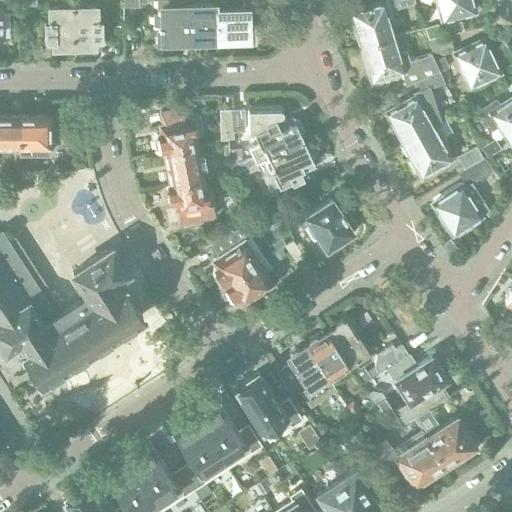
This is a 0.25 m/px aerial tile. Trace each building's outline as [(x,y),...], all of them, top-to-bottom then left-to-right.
[(71,0),(72,8),(71,8),(73,47),(81,47),(81,49),(94,49),(94,41),(101,41),(101,32),(101,20),(98,21),(97,18),(96,18),(95,7),(86,7),(85,0),(71,0)] [(186,42),(185,0),(170,0),(171,5),(161,5),(161,13),(157,13),(153,15),(153,26),(158,28),(158,42),(161,42),(164,47),(173,46),(176,42),(186,42)] [(215,41),(214,11),(214,4),(191,4),(191,0),(185,0),(186,42),(198,41),(201,46),(210,45),(213,41),(215,41)] [(391,38),(385,20),(393,18),(392,16),(397,14),(395,10),(416,4),(415,0),(388,0),(388,2),(351,13),(352,17),(352,20),(354,26),(356,30),(361,47),(391,38)] [(472,4),(470,0),(436,0),(441,20),(473,12),(472,8),(472,4)] [(73,47),(71,8),(48,9),(48,19),(46,19),(46,22),(44,22),(44,27),(44,42),(52,42),(52,50),(65,50),(64,47),(73,47)] [(252,40),(251,24),(253,24),(257,20),(257,10),(214,11),(215,41),(234,40),(237,45),(246,44),(249,40),(252,40)] [(431,23),(429,12),(421,14),(424,25),(431,23)] [(453,48),(449,36),(429,43),(433,54),(453,48)] [(396,55),(391,38),(361,47),(366,64),(367,68),(368,73),(370,77),(371,80),(407,70),(402,53),(396,55)] [(498,72),(491,56),(490,52),(487,47),(485,44),(483,40),(453,54),(467,86),(479,81),(491,76),(498,72)] [(448,68),(443,57),(437,60),(442,71),(448,68)] [(439,71),(435,62),(433,59),(410,69),(416,81),(439,71)] [(444,83),(439,71),(416,81),(421,93),(429,89),(444,83)] [(440,123),(429,89),(421,93),(412,96),(413,98),(386,113),(388,116),(392,125),(395,128),(404,144),(432,128),(434,127),(440,123)] [(499,126),(510,143),(511,141),(511,98),(501,106),(496,98),(478,110),(491,130),(499,126)] [(197,134),(204,133),(200,115),(185,117),(183,109),(161,114),(163,126),(161,126),(163,133),(158,133),(154,140),(156,149),(162,153),(164,152),(199,145),(197,134)] [(266,158),(303,142),(301,137),(304,135),(298,123),(295,125),(293,119),(279,125),(276,118),(280,116),(281,115),(282,113),(281,111),(280,110),(278,110),(247,110),(248,129),(251,135),(254,133),(259,143),(249,148),(253,157),(238,164),(236,160),(230,161),(230,174),(234,173),(257,163),(266,158)] [(244,131),(243,110),(231,111),(231,132),(244,131)] [(231,132),(231,111),(220,111),(221,140),(231,140),(231,132)] [(0,142),(18,142),(17,116),(0,116),(0,142)] [(19,116),(17,116),(18,142),(19,153),(19,154),(48,153),(48,141),(50,138),(50,132),(48,130),(47,116),(19,116)] [(449,159),(439,142),(442,140),(434,127),(432,128),(404,144),(412,159),(409,161),(416,173),(419,172),(421,175),(432,168),(434,171),(442,166),(440,164),(449,159)] [(501,149),(494,139),(481,148),(487,158),(501,149)] [(300,171),(314,164),(311,159),(314,158),(308,146),(305,147),(303,142),(266,158),(257,163),(234,173),(236,177),(258,168),(269,190),(279,185),(282,191),(294,186),(292,183),(304,178),(300,171)] [(207,169),(205,156),(201,156),(199,145),(164,152),(170,185),(206,178),(204,169),(207,169)] [(483,159),(476,147),(456,157),(463,170),(483,159)] [(466,187),(471,184),(493,171),(484,158),(483,159),(463,170),(456,173),(466,187)] [(36,180),(36,171),(19,171),(20,184),(36,180)] [(214,218),(210,189),(207,189),(206,178),(170,185),(168,185),(164,192),(166,200),(172,205),(176,204),(178,211),(179,210),(182,223),(214,218)] [(479,216),(474,208),(484,202),(471,184),(466,187),(462,189),(460,186),(433,204),(443,219),(444,223),(447,228),(450,230),(452,234),(479,216)] [(253,209),(246,198),(236,205),(243,215),(253,209)] [(352,232),(345,221),(346,221),(339,210),(338,210),(331,199),(311,212),(308,207),(294,216),(301,228),(304,226),(312,239),(317,236),(325,250),(352,232)] [(265,258),(243,225),(233,232),(232,231),(211,244),(219,257),(214,260),(218,266),(214,268),(212,275),(220,287),(265,258)] [(63,313),(57,304),(14,238),(8,241),(1,231),(0,231),(0,344),(4,351),(16,344),(23,355),(21,356),(39,383),(142,317),(138,311),(139,310),(129,295),(128,295),(124,289),(119,292),(112,281),(127,272),(111,248),(72,273),(81,287),(75,291),(81,300),(63,313)] [(285,245),(280,238),(276,241),(276,242),(268,247),(272,254),(283,246),(285,245)] [(304,258),(292,240),(285,245),(283,246),(295,264),(304,258)] [(449,241),(444,245),(450,252),(455,247),(449,241)] [(260,293),(279,281),(265,258),(220,287),(228,299),(235,301),(239,298),(243,304),(248,300),(252,301),(259,297),(260,293)] [(511,288),(511,289),(509,291),(506,295),(506,299),(503,302),(511,307),(511,288)] [(334,326),(325,332),(352,372),(360,385),(370,378),(362,364),(371,359),(354,332),(358,329),(351,319),(347,322),(345,319),(343,321),(340,320),(335,323),(334,326)] [(308,343),(306,344),(332,385),(352,372),(325,332),(317,337),(314,337),(309,340),(308,343)] [(290,363),(277,371),(304,413),(306,412),(316,428),(324,423),(326,422),(316,406),(337,392),(332,385),(306,344),(298,350),(295,349),(290,352),(289,355),(286,357),(290,363)] [(388,367),(408,355),(401,345),(381,357),(388,367)] [(440,382),(445,379),(443,377),(443,373),(440,368),(437,367),(430,356),(415,366),(408,355),(388,367),(386,369),(408,403),(393,412),(402,426),(413,419),(428,409),(448,396),(440,382)] [(242,386),(235,390),(268,441),(302,419),(287,396),(277,403),(268,389),(258,373),(241,384),(242,386)] [(87,407),(94,391),(97,390),(95,387),(68,398),(70,401),(71,400),(87,407)] [(198,415),(195,417),(227,467),(261,445),(247,423),(236,429),(217,399),(196,413),(198,415)] [(352,401),(345,405),(353,419),(360,414),(352,401)] [(470,448),(474,445),(465,431),(466,431),(461,424),(461,425),(455,416),(439,426),(428,409),(413,419),(420,430),(444,465),(460,455),(463,455),(469,451),(470,448)] [(190,416),(170,430),(189,459),(179,466),(193,489),(227,467),(195,417),(192,419),(190,416)] [(329,432),(324,423),(316,428),(315,428),(321,437),(329,432)] [(444,465),(420,430),(392,449),(386,440),(375,448),(386,467),(397,460),(413,485),(417,482),(419,484),(426,479),(428,477),(427,476),(444,465)] [(130,458),(127,460),(160,510),(193,489),(179,466),(169,473),(150,443),(129,456),(130,458)] [(123,460),(103,473),(122,503),(111,510),(112,511),(156,511),(160,510),(127,460),(124,462),(123,460)] [(368,491),(353,469),(316,494),(328,511),(370,511),(378,507),(377,505),(381,502),(373,488),(368,491)] [(102,511),(86,487),(79,491),(78,488),(61,499),(69,511),(102,511)] [(291,499),(271,511),(310,511),(314,510),(300,487),(288,495),(291,499)]
